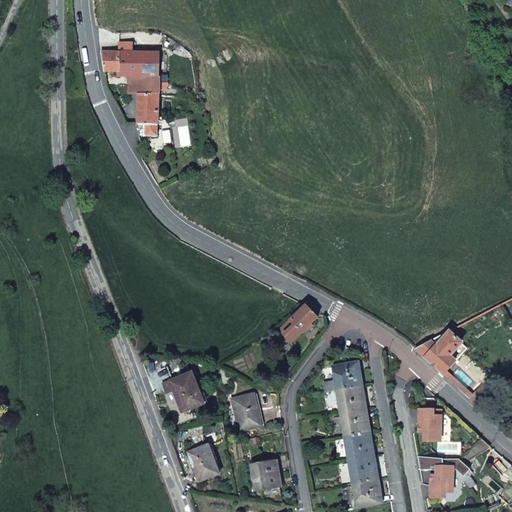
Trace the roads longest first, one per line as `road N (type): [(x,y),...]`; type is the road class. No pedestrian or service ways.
road 1 (tertiary): [(183,511),(63,186),(57,0)]
road 2 (residential): [(347,317),(182,229),(156,205),(100,104),(81,0)]
road 3 (residential): [(307,511),(287,395),(347,317)]
road 4 (residential): [(377,332),(400,511)]
road 5 (residential): [(413,362),(398,392),(418,511)]
road 6 (residential): [(511,449),(413,362)]
